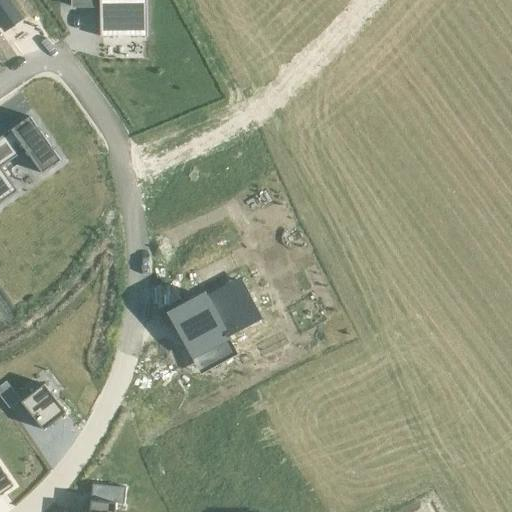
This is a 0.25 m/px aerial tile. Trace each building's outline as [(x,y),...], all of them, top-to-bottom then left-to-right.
[(8,0),(0,0),(0,22),(6,31),(22,19),(8,0)] [(72,0),(73,9),(101,9),(102,39),(147,39),(146,0),(72,0)] [(20,123),(0,137),(0,204),(18,191),(2,168),(26,151),(43,174),(62,161),(30,117),(21,124),(20,123)] [(240,281),(174,316),(194,354),(213,344),(221,358),(230,353),(223,338),(260,319),(240,281)] [(20,399),(6,382),(0,387),(0,395),(10,407),(20,399)] [(22,402),(44,430),(67,412),(44,384),(22,402)] [(245,456),(245,480),(265,480),(265,456),(245,456)] [(0,495),(14,486),(0,465),(0,495)] [(204,477),(204,505),(236,505),(236,477),(204,477)] [(93,484),(89,511),(115,511),(116,503),(125,504),(126,488),(93,484)]
